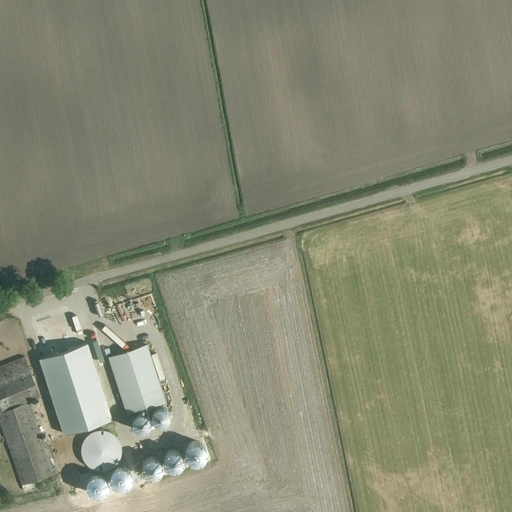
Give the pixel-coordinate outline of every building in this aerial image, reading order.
[(85,341),(38,357),(64,433),(111,416),(85,341)] [(126,413),(164,400),(145,343),(107,356),(126,413)] [(53,475),(28,401),(41,397),(28,358),(0,367),(0,419),(22,486),(53,475)] [(118,425),(123,440),(132,437),(130,431),(131,431),(128,422),(118,425)] [(91,467),(94,469),(97,470),(100,470),(103,470),(105,469),(108,469),(111,467),(113,466),(116,464),(118,461),(119,459),(120,456),(121,453),(121,450),(121,447),(121,445),(120,442),(118,439),(117,437),(115,435),(112,433),(110,431),(107,430),(104,429),(101,429),(98,429),(95,430),(93,431),(90,433),(88,434),(86,437),(84,439),(83,442),(82,444),(81,447),(81,450),(81,453),(82,456),(83,459),(85,461),(86,464),(89,466),(91,467)]
